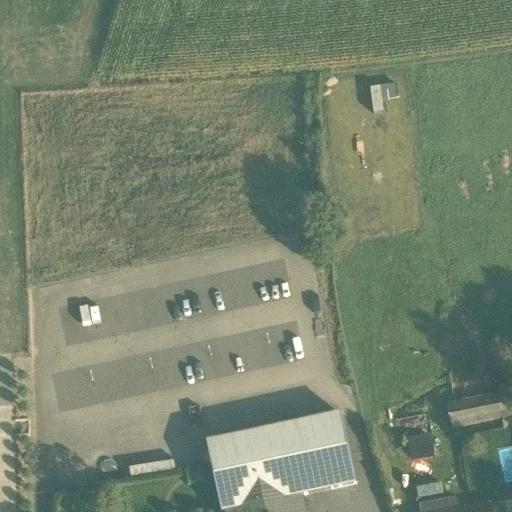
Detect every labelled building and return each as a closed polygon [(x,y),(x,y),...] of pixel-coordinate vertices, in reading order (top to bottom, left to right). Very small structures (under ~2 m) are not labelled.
[(511,390),(447,403),(452,429),(511,416),(511,390)] [(208,443),(223,511),(308,511),(305,496),(357,485),(341,415),(208,443)] [(431,436),(408,440),(411,461),(434,457),(431,436)] [(202,471),(190,473),(192,483),(204,481),(202,471)] [(458,508),(456,498),(420,504),(421,511),(495,511),(494,502),(467,507),(458,508)] [(511,511),(511,499),(500,501),(501,511),(511,511)]
